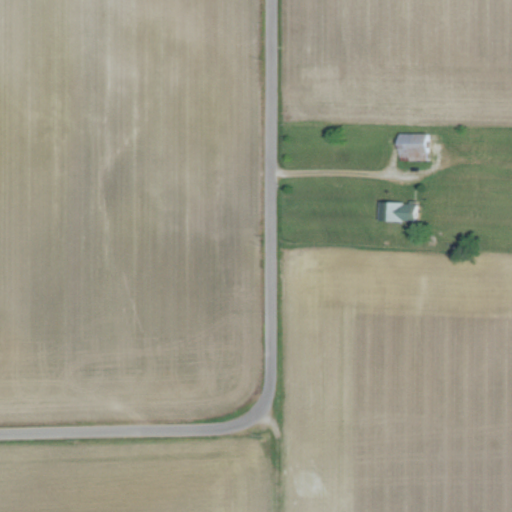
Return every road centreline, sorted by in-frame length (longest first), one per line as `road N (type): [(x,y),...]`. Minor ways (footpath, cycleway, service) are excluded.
road 1 (residential): [(250,414),(268,391),(271,359),(268,0)]
road 2 (residential): [(0,433),(204,428),(250,414)]
